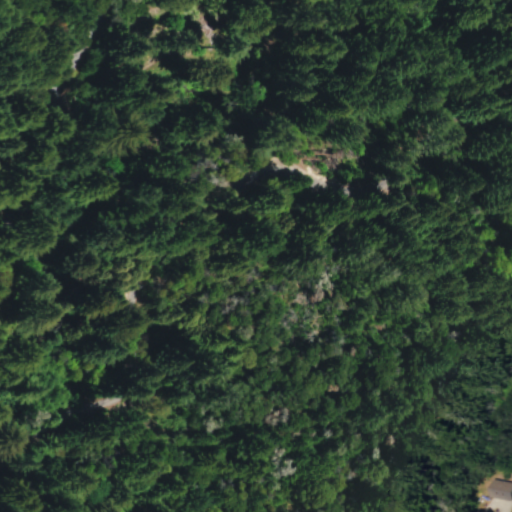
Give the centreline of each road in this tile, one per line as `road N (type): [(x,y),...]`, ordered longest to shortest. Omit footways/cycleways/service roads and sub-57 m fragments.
road 1 (residential): [(150,411),(190,310),(343,206),(420,192),(484,119),(511,108)]
road 2 (tertiary): [(29,280),(72,96),(110,0)]
road 3 (residential): [(33,447),(150,411)]
